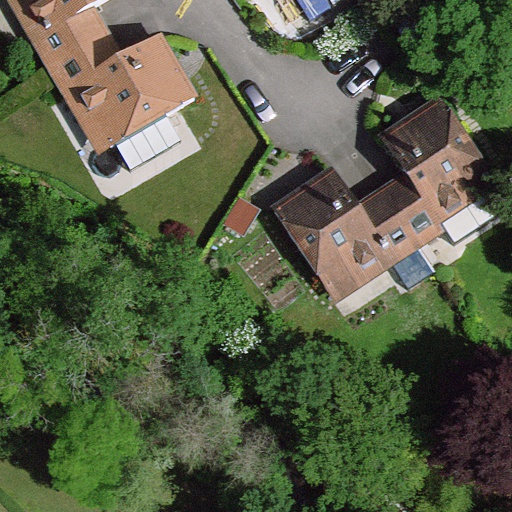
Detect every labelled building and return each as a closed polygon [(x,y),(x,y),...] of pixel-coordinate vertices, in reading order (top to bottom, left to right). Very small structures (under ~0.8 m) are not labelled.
[(113,0),(26,0),(49,39),(94,13),(113,0)] [(94,13),(49,39),(37,46),(52,72),(109,38),(94,13)] [(124,65),(109,38),(52,72),(68,98),(80,91),(124,65)] [(163,42),(124,65),(80,91),(114,151),(118,148),(170,118),(198,102),(163,42)] [(386,142),(410,180),(440,224),(497,185),(445,104),(386,142)] [(185,144),(170,118),(118,148),(133,174),(185,144)] [(336,175),(280,213),(333,295),(389,258),(361,213),(336,175)] [(410,180),(387,196),(422,249),(446,235),(440,224),(410,180)] [(387,196),(361,213),(389,258),(395,267),(422,249),(387,196)]
